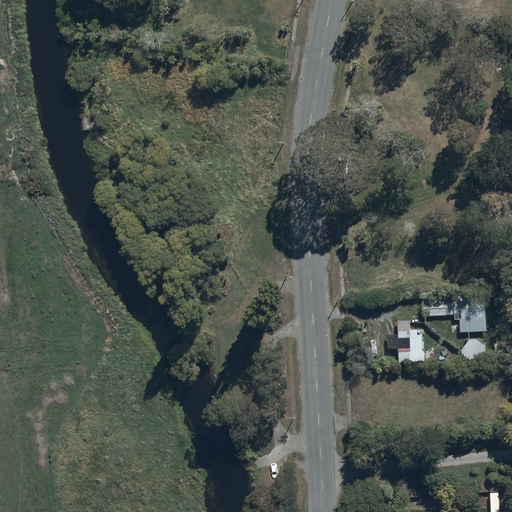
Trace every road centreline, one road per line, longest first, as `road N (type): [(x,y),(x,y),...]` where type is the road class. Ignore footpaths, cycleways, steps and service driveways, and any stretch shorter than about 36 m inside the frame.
road 1 (tertiary): [(331,0),(306,160),(322,472)]
road 2 (unclassified): [(322,472),(511,454)]
